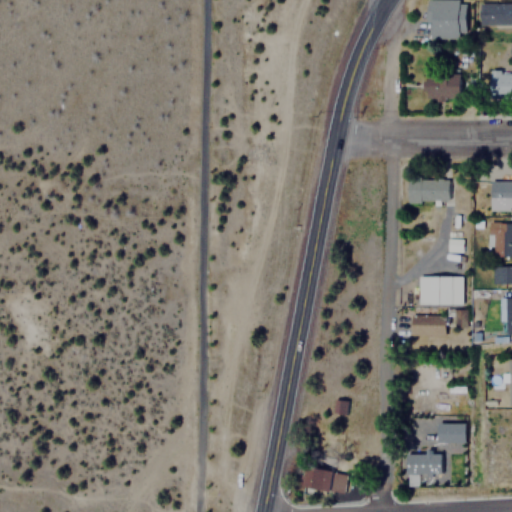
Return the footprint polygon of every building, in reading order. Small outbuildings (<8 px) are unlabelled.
[(460,0),(427,0),(427,38),(460,38),(460,0)] [(511,2),(477,2),(477,25),(511,25),(511,2)] [(511,91),(511,71),(491,71),(491,91),(511,91)] [(458,99),(457,73),(422,74),(423,100),(458,99)] [(488,210),(511,210),(511,177),(488,177),(488,210)] [(406,204),(448,204),(448,178),(406,178),(406,204)] [(511,225),(491,225),(491,257),(511,257),(511,225)] [(511,266),(490,266),(490,285),(511,285),(511,266)] [(461,304),(461,275),(417,275),(417,304),(461,304)] [(511,297),(499,297),(499,335),(511,335),(511,297)] [(468,327),(467,309),(454,309),(455,327),(468,327)] [(443,336),(443,314),(409,314),(409,336),(443,336)] [(511,399),(511,405),(511,359),(509,359),(508,374),(503,374),(503,384),(511,383),(511,399)] [(348,402),(335,399),(332,413),(345,415),(348,402)] [(343,493),(345,474),(304,467),(301,486),(343,493)]
